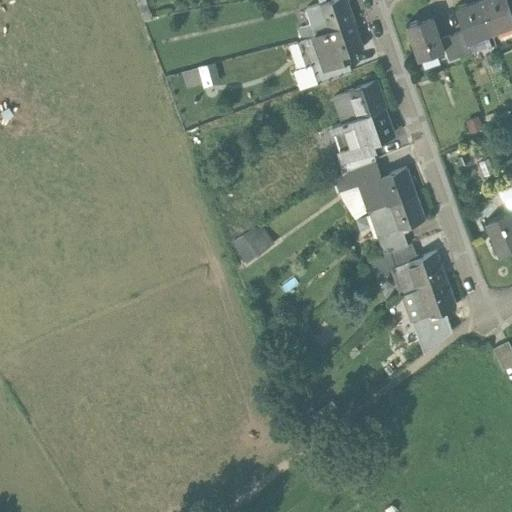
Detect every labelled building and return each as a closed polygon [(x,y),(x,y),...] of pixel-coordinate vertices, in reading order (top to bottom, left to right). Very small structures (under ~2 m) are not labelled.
[(321,0),(306,6),(312,20),(313,19),(317,30),(354,17),(348,0),(321,0)] [(481,0),(463,0),(455,3),(467,36),(491,28),(481,0)] [(511,10),(508,0),(481,0),(491,28),(511,20),(511,10)] [(432,12),(406,21),(417,54),(443,45),(432,12)] [(302,36),(297,38),(306,63),(312,61),(314,66),(326,62),(326,64),(349,56),(346,49),(364,43),(354,17),(317,30),(302,36)] [(298,24),(302,36),(317,30),(313,19),(312,20),(298,24)] [(326,62),(314,66),(318,78),(352,66),(349,56),(326,64),(326,62)] [(186,66),(191,83),(223,75),(219,58),(186,66)] [(350,88),(358,113),(385,104),(376,79),(350,88)] [(331,122),(342,154),(371,145),(379,142),(377,136),(394,130),(385,104),(358,113),(331,122)] [(342,154),(337,156),(342,170),(353,164),(375,156),(371,145),(342,154)] [(343,170),(334,175),(339,191),(355,185),(361,202),(385,194),(380,176),(381,176),(375,156),(353,164),(343,170)] [(380,176),(385,194),(388,201),(415,192),(406,167),(381,176),(380,176)] [(377,234),(402,226),(426,217),(417,191),(415,192),(388,201),(368,208),(377,234)] [(364,211),(368,208),(388,201),(385,194),(361,202),(364,211)] [(485,222),(499,255),(511,249),(511,216),(510,211),(485,222)] [(262,219),(235,238),(252,260),(278,240),(262,219)] [(384,252),(390,250),(408,243),(402,226),(377,234),(384,252)] [(395,265),(417,258),(412,242),(408,243),(390,250),(395,265)] [(402,294),(418,288),(445,279),(436,251),(417,258),(395,265),(390,267),(399,295),(402,294)] [(428,317),(444,311),(455,307),(445,279),(418,288),(428,317)] [(418,288),(402,294),(424,354),(452,333),(444,311),(428,317),(418,288)]
